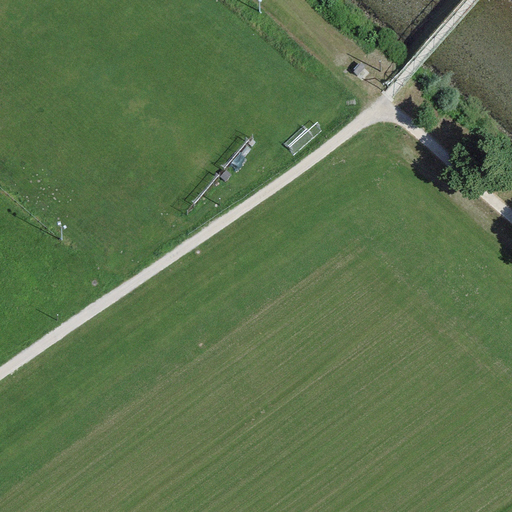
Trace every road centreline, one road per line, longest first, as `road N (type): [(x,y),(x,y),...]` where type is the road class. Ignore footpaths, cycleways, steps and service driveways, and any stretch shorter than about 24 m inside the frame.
road 1 (track): [(0,374),(374,113)]
road 2 (track): [(374,113),(413,126),(511,214)]
